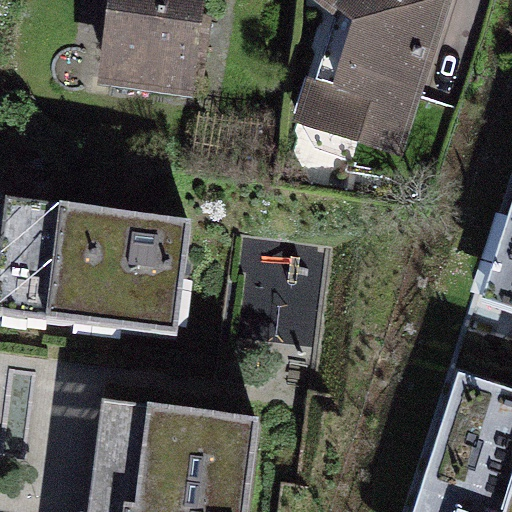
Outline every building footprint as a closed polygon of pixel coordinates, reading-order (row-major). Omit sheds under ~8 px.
[(210,0),(108,0),(97,90),(197,103),(210,0)] [(458,7),(448,0),(318,0),(312,9),(330,23),(300,133),(409,161),(458,7)] [(194,226),(11,198),(0,270),(0,315),(176,343),(194,226)] [(511,217),(483,298),(511,308),(511,217)] [(511,511),(511,409),(455,391),(414,511),(511,511)] [(250,511),(261,428),(100,408),(87,511),(250,511)]
